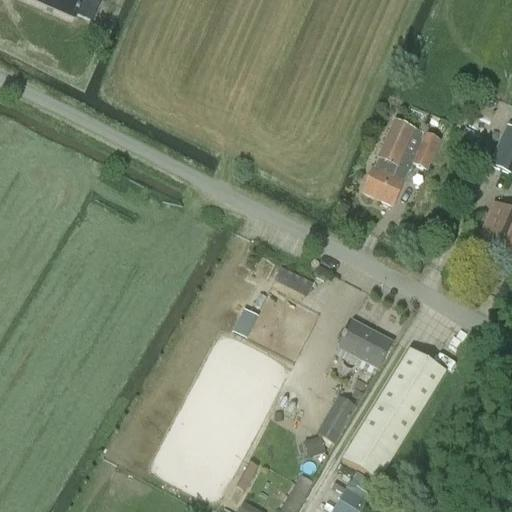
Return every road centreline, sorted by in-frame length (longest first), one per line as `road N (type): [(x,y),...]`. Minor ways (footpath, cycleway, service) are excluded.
road 1 (unclassified): [(511,343),(0,82)]
road 2 (unknown): [(371,271),(302,405)]
